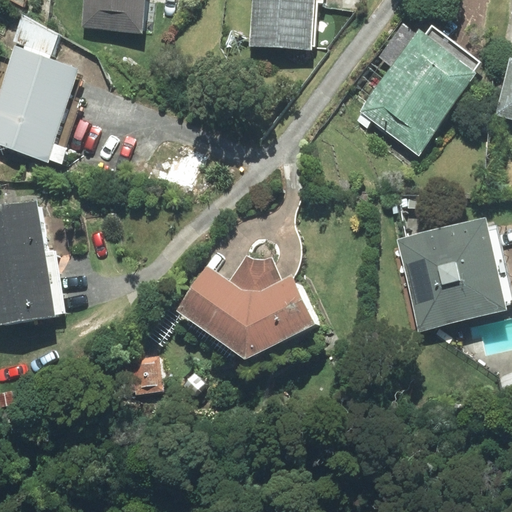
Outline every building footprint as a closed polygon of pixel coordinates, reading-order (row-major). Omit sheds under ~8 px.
[(164,0),(94,0),(91,29),(160,36),(164,0)] [(328,0),(263,0),(260,47),(325,52),(328,0)] [(390,62),(400,70),(368,112),(426,156),(495,65),(437,21),(425,36),(415,29),(390,62)] [(96,70),(28,44),(0,117),(0,140),(61,163),(96,70)] [(55,195),(0,202),(0,284),(6,328),(73,319),(55,195)] [(511,270),(501,218),(406,239),(427,333),(511,313),(511,270)] [(285,257),(251,256),(242,278),(224,265),(193,311),(260,357),(271,357),(340,322),(314,274),(297,280),(285,257)]
